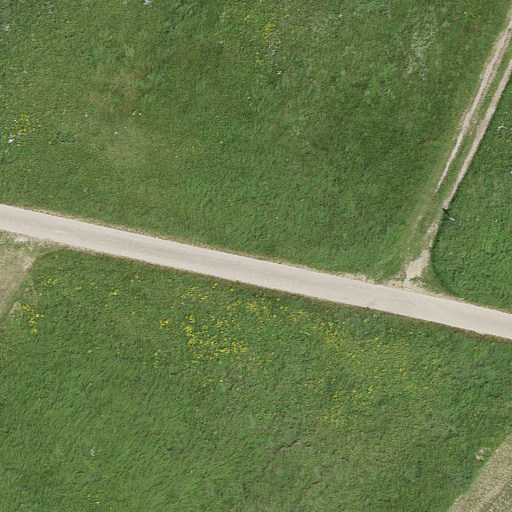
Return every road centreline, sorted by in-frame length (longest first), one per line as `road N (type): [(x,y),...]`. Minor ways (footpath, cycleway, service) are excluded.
road 1 (track): [(0,219),(511,338)]
road 2 (track): [(391,309),(511,49)]
